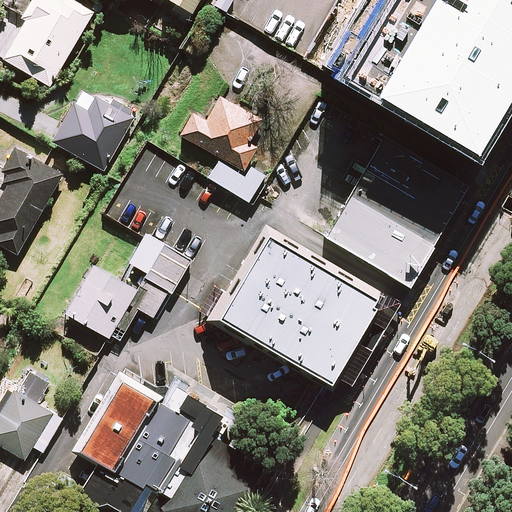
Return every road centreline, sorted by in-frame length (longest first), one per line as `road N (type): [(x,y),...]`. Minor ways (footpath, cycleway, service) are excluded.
road 1 (secondary): [(327,511),(511,200)]
road 2 (secondary): [(511,349),(414,511)]
